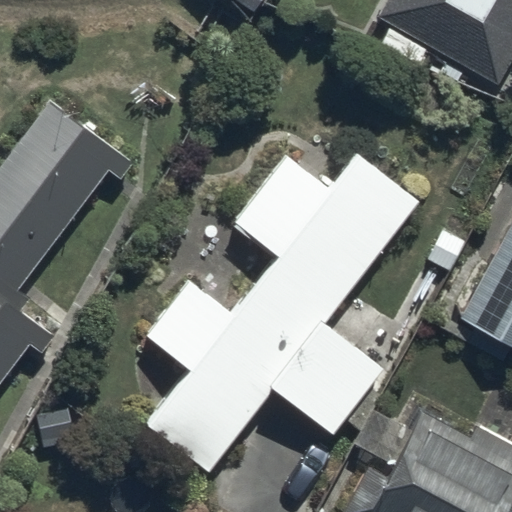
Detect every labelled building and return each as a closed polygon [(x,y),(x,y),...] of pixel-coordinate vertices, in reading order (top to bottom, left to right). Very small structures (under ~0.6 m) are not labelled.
[(511,0),(386,0),(376,19),(498,85),(511,58),(511,0)] [(0,384),(29,347),(41,357),(54,340),(22,315),(32,302),(18,291),(108,175),(118,184),(137,159),(55,96),(0,166),(0,384)] [(228,229),(270,262),(227,318),(184,284),(141,341),(182,372),(140,426),(207,477),(269,395),(330,441),(382,372),(322,326),(414,206),(350,157),(324,190),(283,158),(228,229)] [(511,217),(455,324),(511,354),(511,217)] [(468,440),(419,416),(411,432),(369,412),(351,447),(389,465),(381,481),(361,471),(340,511),(511,511),(511,446),(474,428),(468,440)]
